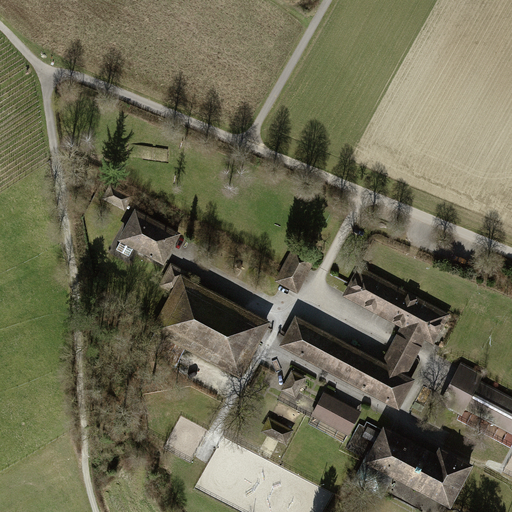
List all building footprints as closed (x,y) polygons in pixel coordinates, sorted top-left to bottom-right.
[(111,185),(104,196),(125,208),(132,198),(111,185)] [(182,231),(138,207),(121,237),(165,261),(182,231)] [(317,257),(296,246),(277,281),(298,292),(317,257)] [(160,284),(175,292),(185,274),(187,269),(172,261),(160,284)] [(453,315),(359,264),(342,295),(402,327),(427,340),(437,345),(453,315)] [(275,322),(185,274),(175,292),(154,330),(244,378),(275,322)] [(385,360),(298,314),(281,345),(403,409),(419,379),(409,373),(385,360)] [(402,327),(385,360),(409,373),(427,340),(402,327)] [(307,377),(294,370),(283,389),(297,397),(307,377)] [(511,411),(511,404),(453,372),(439,397),(502,430),(511,411)] [(326,389),(313,412),(352,433),(364,410),(326,389)] [(289,442),(295,428),(271,417),(264,431),(289,442)] [(349,446),(369,456),(383,429),(364,419),(349,446)] [(439,453),(385,425),(383,429),(369,456),(366,462),(452,507),(475,463),(442,446),(439,453)]
